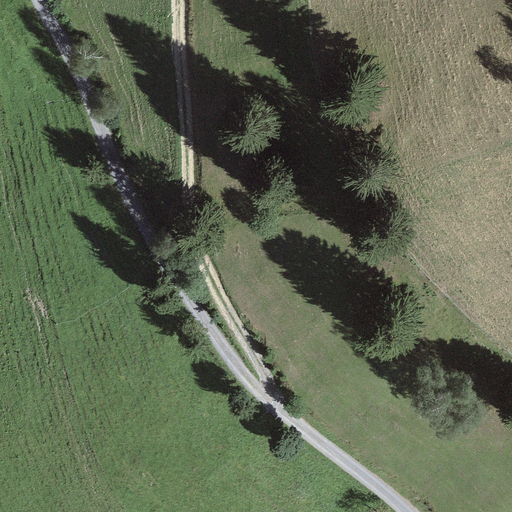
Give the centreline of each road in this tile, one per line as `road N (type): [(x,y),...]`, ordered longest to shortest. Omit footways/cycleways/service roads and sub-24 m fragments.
road 1 (track): [(39,0),(137,217),(193,308),(259,391),(406,511)]
road 2 (track): [(177,0),(192,222),(273,404)]
